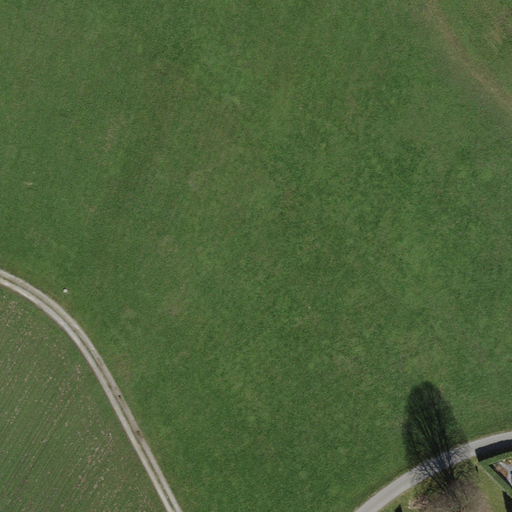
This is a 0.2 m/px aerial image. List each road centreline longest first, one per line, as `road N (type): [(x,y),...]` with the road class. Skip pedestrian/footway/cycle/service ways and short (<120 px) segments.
road 1 (track): [(167,511),(98,376),(63,327),(0,285)]
road 2 (track): [(511,442),(462,452),(403,482),(369,511)]
